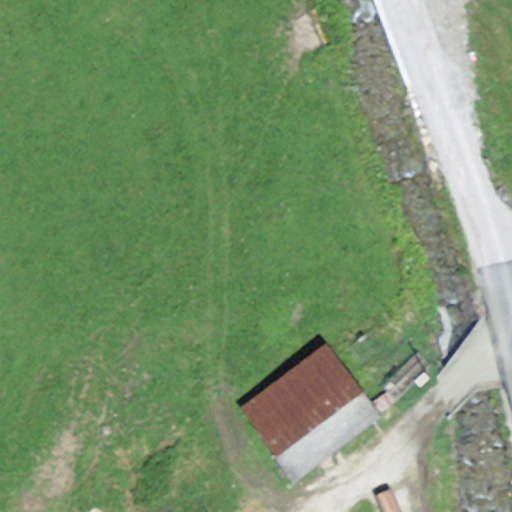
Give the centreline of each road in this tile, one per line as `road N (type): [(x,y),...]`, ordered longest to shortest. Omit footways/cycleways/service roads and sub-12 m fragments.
road 1 (unclassified): [(511,339),(402,0)]
road 2 (track): [(327,511),(375,473),(457,377),(511,339)]
